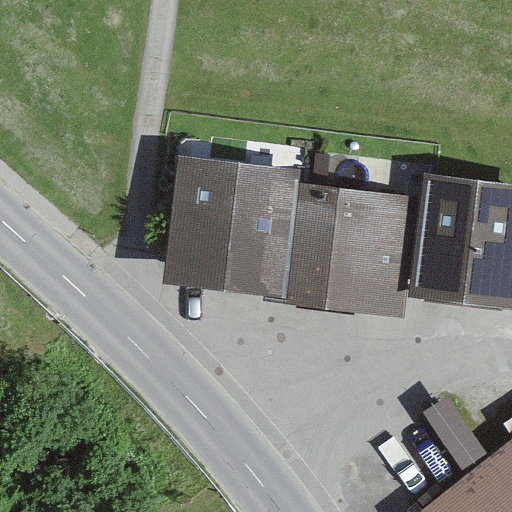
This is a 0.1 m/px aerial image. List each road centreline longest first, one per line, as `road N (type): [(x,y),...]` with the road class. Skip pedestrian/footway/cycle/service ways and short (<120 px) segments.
road 1 (tertiary): [(284,511),(162,368),(0,223)]
road 2 (track): [(167,0),(133,277),(101,314)]
